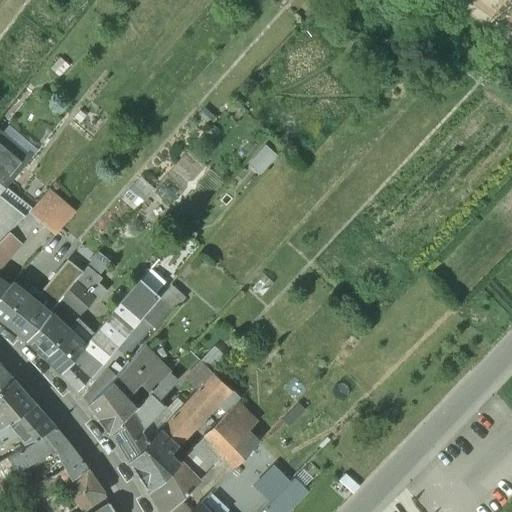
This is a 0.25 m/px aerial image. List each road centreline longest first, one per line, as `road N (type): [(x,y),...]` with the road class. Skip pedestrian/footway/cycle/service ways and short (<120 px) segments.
road 1 (unclassified): [(361,511),(511,348)]
road 2 (residential): [(134,511),(65,410),(0,347)]
